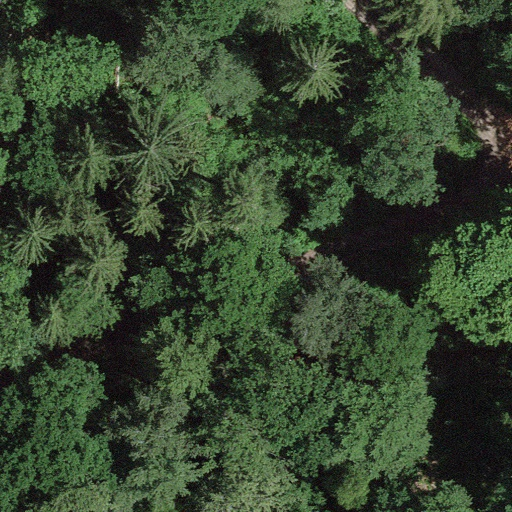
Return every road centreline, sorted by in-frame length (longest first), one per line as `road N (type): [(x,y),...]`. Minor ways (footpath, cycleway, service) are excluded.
road 1 (track): [(0,389),(511,191)]
road 2 (track): [(339,0),(511,145)]
